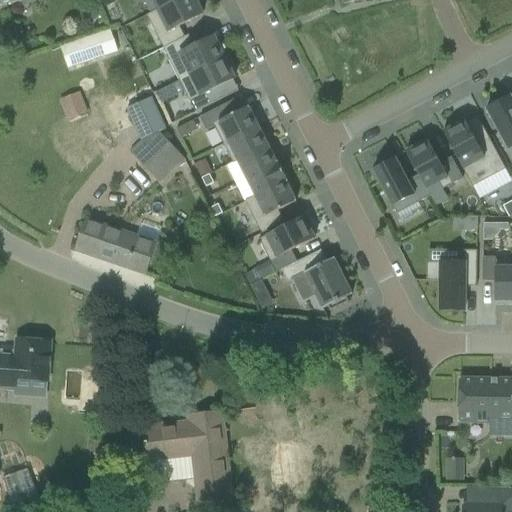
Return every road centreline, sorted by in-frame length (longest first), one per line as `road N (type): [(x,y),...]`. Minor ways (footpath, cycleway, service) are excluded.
road 1 (unclassified): [(406,342),(244,340),(185,323),(0,242)]
road 2 (residential): [(322,141),(397,302),(406,342)]
road 3 (residential): [(322,141),(511,41)]
road 4 (unclassified): [(420,511),(406,342)]
road 5 (residential): [(250,0),(322,141)]
